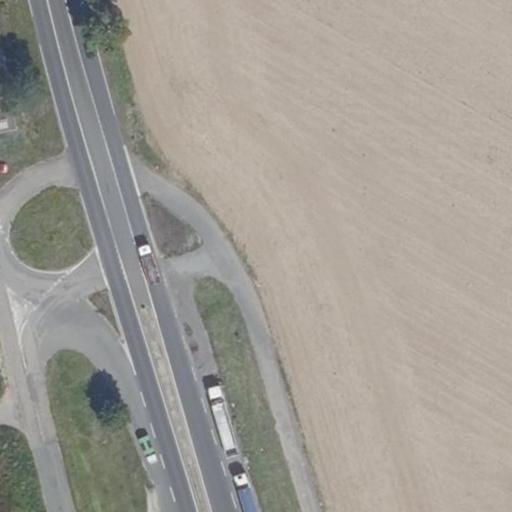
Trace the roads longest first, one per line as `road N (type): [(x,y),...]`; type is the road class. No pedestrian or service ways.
road 1 (unclassified): [(227,259),(313,511)]
road 2 (primary): [(223,511),(150,271)]
road 3 (primary): [(54,304),(95,339),(128,384),(176,511)]
road 4 (primary): [(116,278),(188,511)]
road 5 (primary): [(40,0),(82,165)]
road 6 (primary): [(118,162),(74,0)]
road 7 (unclassified): [(227,259),(192,213),(118,162)]
